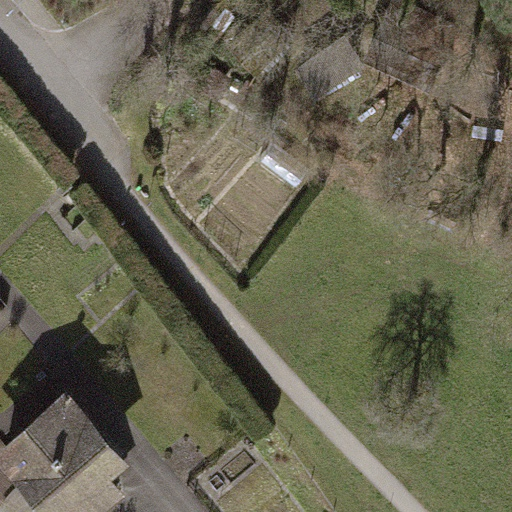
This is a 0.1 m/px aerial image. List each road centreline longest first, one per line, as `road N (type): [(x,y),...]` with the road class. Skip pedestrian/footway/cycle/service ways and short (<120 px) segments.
road 1 (track): [(104,147),(136,214),(412,511)]
road 2 (residential): [(104,147),(0,20)]
